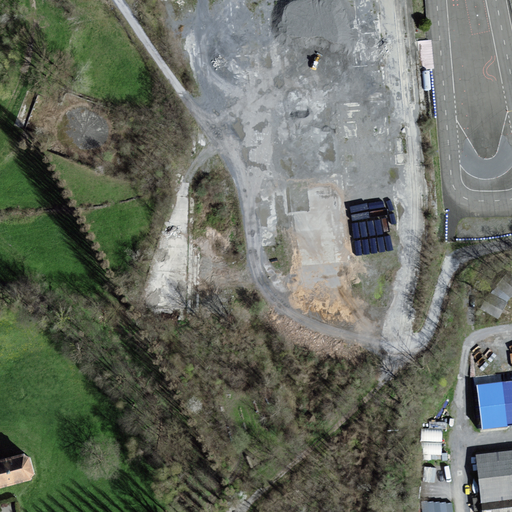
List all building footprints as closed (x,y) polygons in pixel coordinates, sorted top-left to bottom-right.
[(511,425),(511,382),(475,387),(481,430),(511,425)] [(422,426),(421,456),(441,456),(442,426),(422,426)] [(511,511),(511,451),(472,456),(479,511),(511,511)] [(33,456),(26,453),(0,460),(0,489),(31,480),(37,473),(33,456)] [(421,500),(421,511),(453,511),(454,499),(421,500)]
